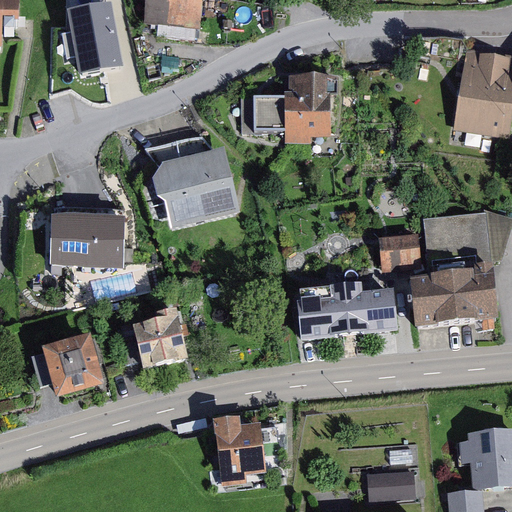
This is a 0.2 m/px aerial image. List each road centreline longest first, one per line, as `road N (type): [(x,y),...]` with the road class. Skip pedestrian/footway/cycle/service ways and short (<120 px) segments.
road 1 (residential): [(511,23),(326,28),(184,94),(5,154)]
road 2 (tertiary): [(511,368),(258,392),(0,459)]
